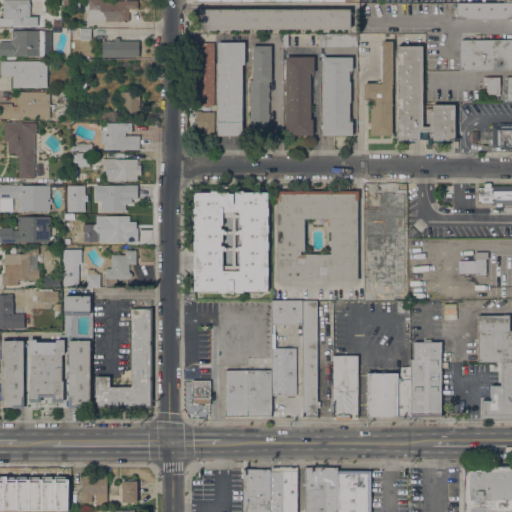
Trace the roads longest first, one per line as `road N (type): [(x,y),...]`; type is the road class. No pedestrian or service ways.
road 1 (residential): [(168,511),(173,0)]
road 2 (residential): [(511,167),(171,164)]
road 3 (secondary): [(228,441),(433,441)]
